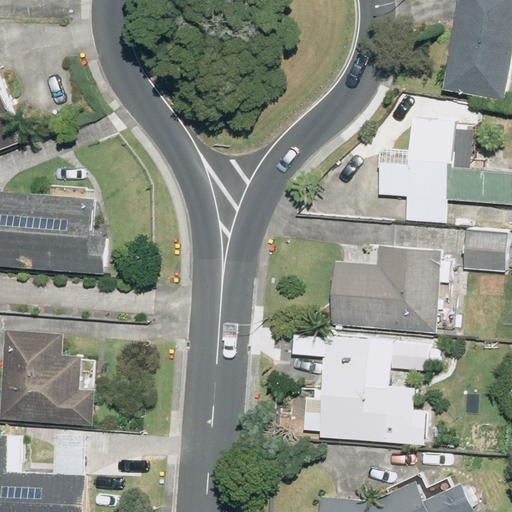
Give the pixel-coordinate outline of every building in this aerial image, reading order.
[(511,0),(471,0),(456,84),(511,94),(511,0)] [(0,147),(39,133),(0,29),(0,147)] [(389,158),(387,190),(417,192),(415,219),(455,221),(456,195),(511,198),(511,165),(465,162),(468,115),(423,113),(420,160),(389,158)] [(0,261),(114,268),(116,232),(104,231),(107,194),(0,186),(0,261)] [(511,230),(469,230),(469,268),(511,269),(511,230)] [(344,255),(339,321),(448,329),(454,243),(389,239),(387,258),(344,255)] [(74,330),(13,326),(8,415),(104,421),(106,386),(90,385),(92,352),(72,350),(74,330)] [(404,337),(338,331),(330,435),(436,443),(439,405),(427,404),(429,383),(401,381),(404,337)] [(31,430),(0,428),(0,511),(96,511),(98,470),(92,470),(94,432),(64,431),(62,469),(29,467),(31,430)] [(433,472),(386,494),(333,490),(331,511),(472,511),(491,503),(478,475),(443,492),(433,472)]
